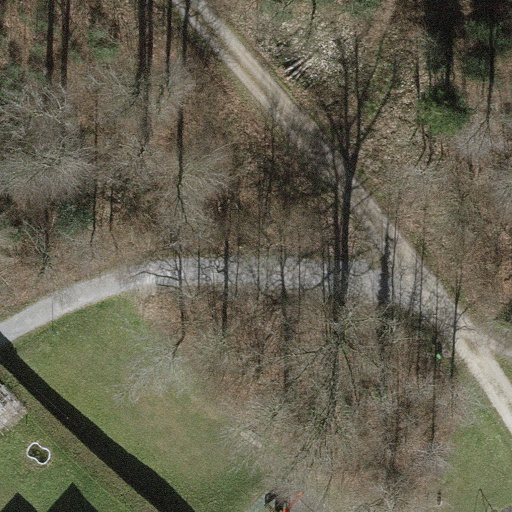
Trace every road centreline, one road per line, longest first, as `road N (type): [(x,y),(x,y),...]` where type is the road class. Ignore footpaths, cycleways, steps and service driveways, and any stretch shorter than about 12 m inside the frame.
road 1 (track): [(178,0),(472,350)]
road 2 (track): [(0,329),(92,281),(192,259),(338,267),(401,261)]
